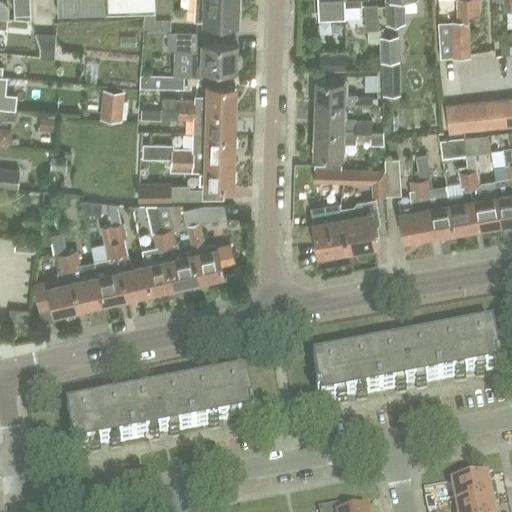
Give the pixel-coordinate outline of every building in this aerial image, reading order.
[(30,20),(29,0),(14,0),(15,18),(30,20)] [(144,19),(156,19),(156,12),(172,11),(171,0),(57,0),(58,14),(144,12),(144,19)] [(238,0),(195,0),(195,21),(237,22),(238,0)] [(344,7),(343,0),(319,0),(321,19),(345,18),(345,6),(344,7)] [(386,0),(388,23),(403,22),(402,0),(386,0)] [(457,0),(458,21),(452,22),(454,57),(470,56),(468,14),(469,14),(467,0),(457,0)] [(467,0),(469,14),(478,13),(477,0),(467,0)] [(511,0),(503,0),(504,13),(511,12),(511,0)] [(0,17),(8,18),(9,8),(3,1),(0,1),(0,17)] [(379,30),(378,5),(364,5),(366,31),(379,30)] [(0,28),(6,29),(8,18),(0,17),(0,28)] [(171,19),(156,19),(144,19),(143,30),(167,31),(170,31),(171,19)] [(129,21),(130,29),(141,29),(141,21),(129,21)] [(167,31),(167,49),(174,49),(175,31),(170,31),(167,31)] [(174,49),(190,50),(189,76),(203,76),(203,68),(236,69),(236,67),(240,67),(242,65),(242,55),(240,53),(236,53),(236,43),(197,41),(197,32),(175,31),(174,49)] [(56,34),(35,33),(41,48),(40,58),(55,59),(56,34)] [(137,46),(153,47),(153,33),(137,33),(137,46)] [(401,61),(399,36),(380,37),(382,62),(401,61)] [(511,45),(502,46),(503,54),(511,53),(511,45)] [(321,68),(345,69),(346,52),(321,52),(321,68)] [(24,71),(3,69),(2,76),(0,76),(0,78),(3,78),(3,79),(18,80),(18,79),(24,79),(24,71)] [(185,76),(141,75),(140,87),(185,89),(185,76)] [(343,105),(357,106),(357,96),(357,93),(343,93),(344,80),(317,79),(317,96),(318,96),(318,104),(343,105)] [(233,110),(233,101),(235,101),(235,85),(208,85),(208,97),(195,97),(195,99),(162,99),(162,109),(233,110)] [(0,96),(0,106),(15,107),(16,97),(0,96)] [(357,96),(357,106),(357,107),(373,108),(374,97),(357,96)] [(509,124),(506,99),(494,100),(497,125),(509,124)] [(497,125),(494,100),(482,101),(485,126),(497,125)] [(485,126),(482,101),(470,103),(473,128),(485,126)] [(473,128),(470,103),(458,104),(461,129),(473,128)] [(344,130),(344,129),(344,118),(342,118),(343,105),(318,104),(316,104),(316,120),(317,120),(317,129),(344,130)] [(461,129),(458,104),(446,105),(449,130),(461,129)] [(105,106),(103,119),(121,121),(123,108),(105,106)] [(9,110),(9,109),(0,108),(0,121),(13,123),(14,110),(9,110)] [(233,110),(162,109),(162,119),(194,119),(194,134),(234,135),(234,120),(233,120),(233,110)] [(46,117),(45,129),(56,130),(57,118),(46,117)] [(344,129),(344,130),(380,131),(380,121),(371,121),(355,120),(355,129),(344,129)] [(342,155),(342,143),(356,143),(356,140),(370,140),(370,144),(384,144),(383,131),(380,131),(344,130),(317,129),(317,138),(315,138),(315,154),(342,155)] [(234,150),(234,135),(194,134),(194,149),(178,149),(174,148),(175,144),(144,143),(144,157),(171,159),(171,158),(232,159),(232,150),(234,150)] [(466,154),(464,137),(441,140),(443,157),(466,154)] [(502,221),(495,180),(481,182),(476,153),(466,154),(468,166),(473,197),(477,224),(487,222),(487,224),(502,221)] [(453,230),(446,188),(434,190),(427,154),(417,156),(421,179),(420,179),(429,233),(438,231),(438,232),(453,230)] [(233,184),(233,169),(232,169),(232,159),(171,158),(171,159),(171,167),(177,168),(193,168),(193,171),(199,171),(199,184),(233,184)] [(386,170),(387,194),(401,194),(400,159),(385,159),(386,170)] [(511,163),(507,165),(509,177),(495,180),(502,221),(511,219),(511,163)] [(468,226),(477,224),(473,197),(468,166),(459,167),(461,183),(447,185),(447,188),(446,188),(453,230),(468,227),(468,226)] [(0,186),(19,188),(20,169),(0,167),(0,186)] [(355,181),(355,169),(314,167),(314,181),(355,181)] [(355,169),(355,181),(372,182),(373,195),(387,194),(386,170),(384,171),(355,169)] [(429,233),(420,179),(410,181),(414,205),(401,208),(402,211),(400,211),(404,238),(420,235),(420,234),(429,233)] [(190,186),(190,183),(140,182),(140,197),(170,198),(170,197),(202,197),(202,190),(194,190),(194,186),(190,186)] [(58,194),(57,204),(70,205),(71,195),(58,194)] [(375,200),(357,203),(355,206),(341,209),(342,217),(347,248),(376,243),(373,223),(378,222),(375,200)] [(102,203),(81,201),(83,214),(101,215),(102,203)] [(151,290),(145,264),(134,266),(133,265),(132,265),(125,239),(128,238),(124,222),(122,223),(118,204),(109,204),(113,224),(110,225),(114,241),(115,241),(127,294),(136,292),(137,293),(138,293),(138,296),(140,297),(149,295),(150,293),(150,290),(151,290)] [(175,283),(169,257),(157,205),(147,205),(156,247),(143,250),(146,264),(145,264),(151,290),(166,287),(165,285),(175,283)] [(199,278),(193,253),(182,255),(179,242),(176,243),(168,206),(157,205),(169,257),(175,283),(184,281),(184,282),(199,279),(199,278)] [(224,273),(222,263),(234,261),(230,244),(207,249),(200,222),(208,219),(224,219),(221,205),(204,205),(204,206),(184,211),(193,252),(193,253),(199,278),(207,276),(207,277),(224,273)] [(347,248),(342,217),(341,209),(341,208),(312,213),(319,253),(347,248)] [(127,294),(115,241),(114,241),(110,225),(100,228),(108,258),(94,261),(103,301),(118,297),(118,296),(127,294)] [(15,238),(14,249),(15,249),(17,250),(35,251),(36,240),(15,238)] [(94,261),(80,265),(70,267),(73,279),(79,305),(88,303),(89,304),(103,301),(94,261)] [(73,279),(70,267),(61,269),(58,270),(61,283),(49,286),(48,280),(35,283),(40,307),(53,304),(55,312),(70,308),(70,307),(79,305),(73,279)] [(10,308),(9,319),(15,319),(25,321),(26,310),(10,308)] [(492,328),(432,340),(440,381),(500,369),(492,328)] [(440,381),(432,340),(372,351),(380,392),(440,381)] [(380,392),(372,351),(312,363),(320,404),(380,392)] [(247,375),(187,387),(195,429),(255,417),(247,375)] [(195,429),(187,387),(127,399),(135,440),(195,429)] [(135,440),(127,399),(67,410),(75,452),(135,440)] [(491,501),(489,487),(494,486),(492,478),(451,486),(455,508),(491,501)] [(425,500),(427,511),(435,511),(433,499),(425,500)] [(493,511),(493,509),(498,508),(497,500),(491,501),(455,508),(455,511),(493,511)]
